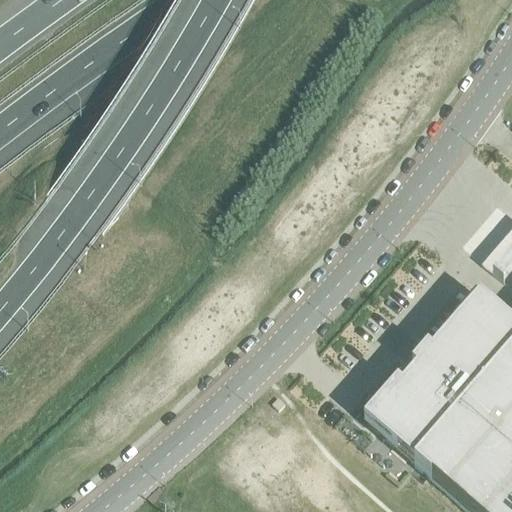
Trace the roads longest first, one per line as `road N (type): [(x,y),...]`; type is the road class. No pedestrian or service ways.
road 1 (unclassified): [(101,511),(332,292),(511,58)]
road 2 (motorway): [(0,310),(124,149),(218,0)]
road 3 (motorway): [(0,133),(181,0)]
